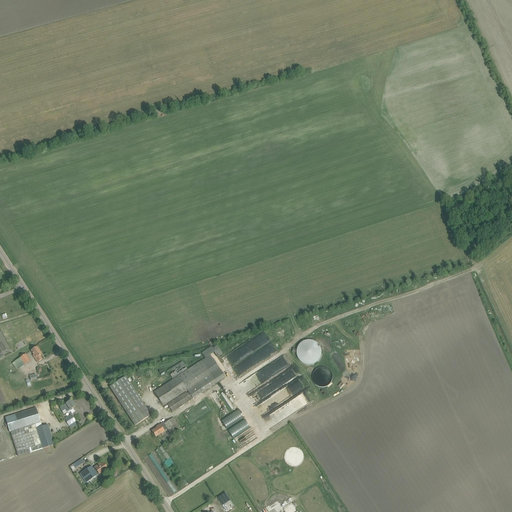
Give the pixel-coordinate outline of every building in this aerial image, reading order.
[(305,341),(300,344),(297,350),(297,357),(301,363),(307,366),(313,365),(319,362),(322,356),(321,349),(318,343),(311,340),(305,341)] [(167,405),(172,412),(225,378),(210,355),(214,353),(217,358),(223,354),(216,344),(202,353),(205,358),(153,392),(163,406),(186,391),(186,392),(167,405)] [(37,347),(31,351),(34,355),(33,356),(37,363),(43,360),(40,356),(42,355),(37,347)] [(14,362),(19,369),(31,361),(26,354),(14,362)] [(182,362),(167,371),(167,373),(152,383),(156,389),(187,369),(182,362)] [(332,378),(332,376),(332,373),(331,372),(330,370),(329,369),(327,367),(325,366),(323,366),(321,366),(319,366),(318,367),(316,368),(315,369),(314,370),(313,372),(312,374),(312,376),(312,378),(313,380),(314,382),(315,383),(317,384),(319,385),(321,385),(322,385),(324,385),(326,385),(328,384),(329,383),(330,381),(331,380),(332,378)] [(126,377),(114,385),(110,388),(135,426),(151,415),(126,377)] [(254,404),(261,415),(277,406),(276,403),(275,403),(272,398),(263,404),(261,400),(254,404)] [(65,410),(67,413),(76,407),(72,400),(63,406),(60,408),(63,412),(65,410)] [(40,422),(36,407),(5,417),(10,431),(40,422)] [(226,428),(244,417),(239,409),(221,420),(226,428)] [(64,419),(71,429),(78,424),(71,415),(64,419)] [(152,432),(156,437),(167,430),(170,433),(180,427),(173,418),(164,423),(164,422),(160,425),(159,424),(151,430),(152,432)] [(245,419),(227,430),(233,438),(251,427),(245,419)] [(42,426),(40,422),(10,431),(18,457),(54,446),(48,425),(42,426)] [(82,459),(69,466),(72,470),(84,464),(82,459)] [(104,463),(102,465),(99,466),(98,465),(94,468),(95,468),(93,469),(91,466),(80,474),(86,483),(97,476),(97,475),(99,474),(99,475),(107,469),(104,463)] [(231,489),(218,498),(226,511),(229,511),(241,505),(231,489)]
